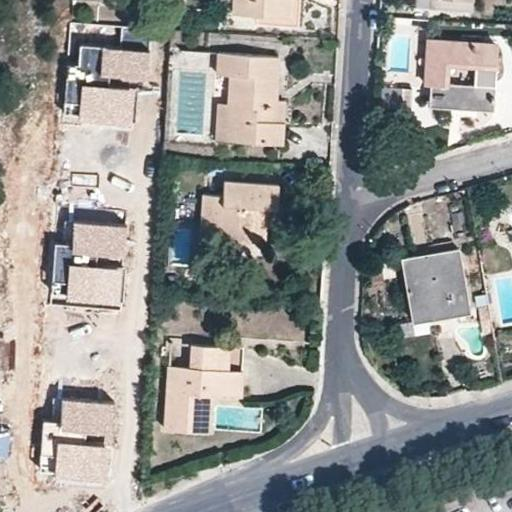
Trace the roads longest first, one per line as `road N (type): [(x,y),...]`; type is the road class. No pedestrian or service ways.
road 1 (residential): [(350,200),(362,0)]
road 2 (residential): [(341,369),(350,200)]
road 3 (residential): [(350,200),(511,153)]
road 4 (residential): [(342,383),(323,419),(279,462),(270,491)]
